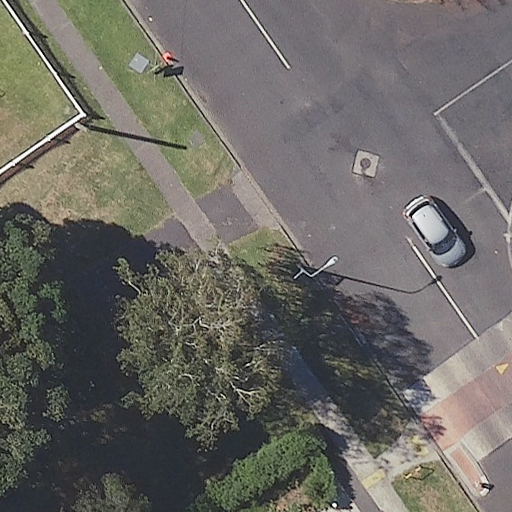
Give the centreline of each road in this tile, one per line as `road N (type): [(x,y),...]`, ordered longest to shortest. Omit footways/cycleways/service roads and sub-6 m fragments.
road 1 (tertiary): [(359,171),(511,369)]
road 2 (tertiary): [(240,0),(359,171)]
road 3 (residential): [(359,171),(511,64)]
